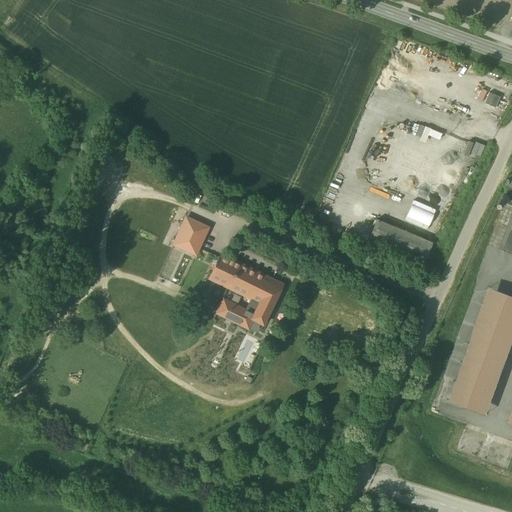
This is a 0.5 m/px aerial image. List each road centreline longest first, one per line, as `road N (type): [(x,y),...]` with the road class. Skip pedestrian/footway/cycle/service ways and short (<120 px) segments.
road 1 (unclassified): [(511,140),(342,511)]
road 2 (primary): [(511,56),(354,0)]
